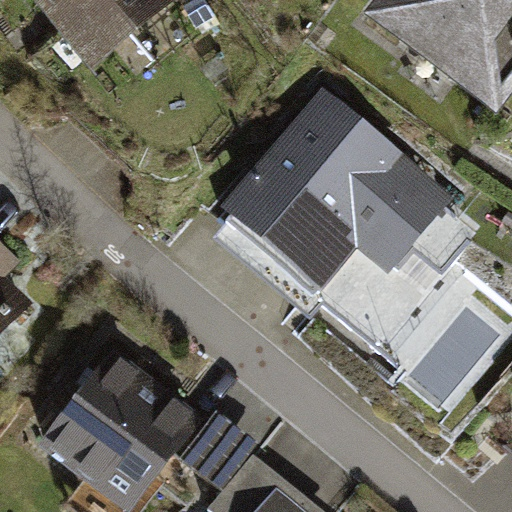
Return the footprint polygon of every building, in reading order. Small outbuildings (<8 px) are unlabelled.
[(42,0),(92,60),(164,0),(42,0)] [(511,0),(390,0),(378,16),(495,103),(511,80),(511,0)] [(100,75),(64,114),(134,179),(155,157),(131,135),(147,119),(100,75)] [(253,194),(226,226),(288,278),(336,220),(399,272),(414,254),(426,264),(436,251),(452,265),(478,233),(326,107),(265,180),(259,175),(247,189),(253,194)] [(0,327),(21,305),(0,284),(0,327)] [(114,360),(46,449),(129,511),(197,422),(114,360)] [(303,511),(246,466),(208,511),(303,511)]
